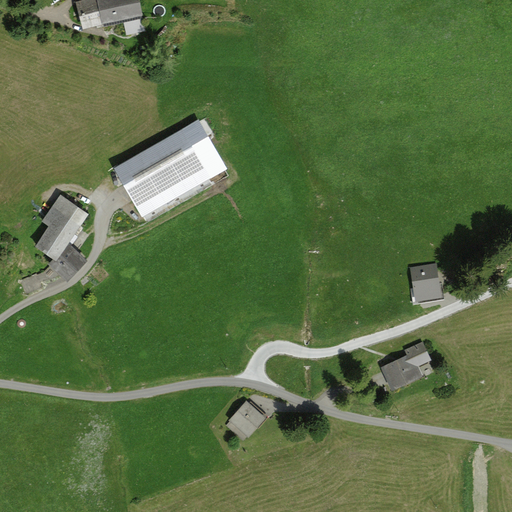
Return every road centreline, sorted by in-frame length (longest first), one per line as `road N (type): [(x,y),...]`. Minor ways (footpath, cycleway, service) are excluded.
road 1 (unclassified): [(511,442),(323,411),(241,382),(102,398),(0,385)]
road 2 (track): [(323,411),(367,353),(511,281)]
road 3 (track): [(122,196),(79,277),(0,319)]
